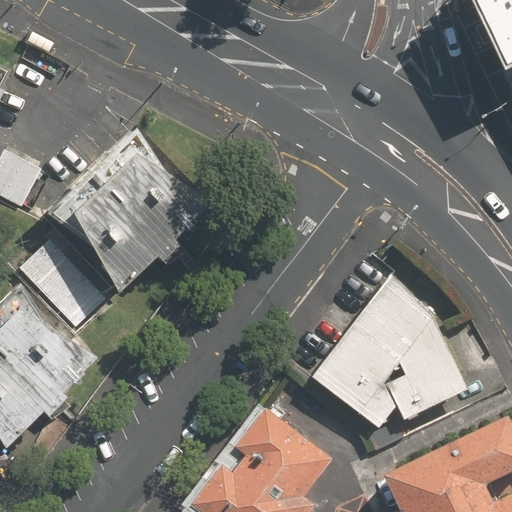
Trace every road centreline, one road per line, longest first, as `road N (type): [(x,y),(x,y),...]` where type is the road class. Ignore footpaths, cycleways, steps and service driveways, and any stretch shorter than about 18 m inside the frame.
road 1 (residential): [(100,511),(305,241),(345,149)]
road 2 (secondary): [(345,149),(92,0)]
road 3 (secondary): [(511,306),(439,215),(345,149)]
road 4 (secondary): [(385,100),(455,145),(511,203)]
road 5 (secondary): [(204,0),(344,72)]
